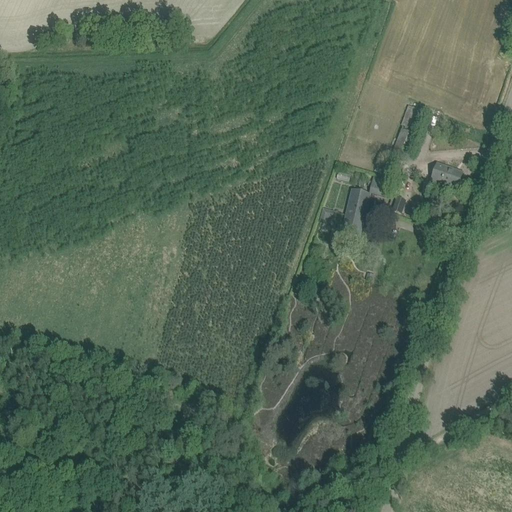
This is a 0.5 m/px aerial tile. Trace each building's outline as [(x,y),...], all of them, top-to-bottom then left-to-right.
[(423,110),(413,107),(413,108),(408,107),(400,129),(401,129),(392,156),(406,161),(423,110)] [(393,159),(392,164),(402,167),(404,162),(393,159)] [(443,184),(448,186),(458,189),(462,176),(453,173),(454,171),(438,165),(431,183),(442,187),(443,184)] [(370,195),(391,200),(395,183),(382,180),(381,185),(372,183),(371,188),(370,195)] [(352,192),(342,233),(360,237),(370,196),(364,195),(365,190),(355,188),(353,192),(352,192)] [(393,212),(401,215),(406,202),(397,200),(393,212)] [(336,221),(338,213),(323,210),(320,223),(327,225),(328,219),(336,221)] [(365,281),(373,284),(375,276),(368,274),(365,281)] [(306,288),(303,295),(302,300),(307,302),(311,290),(306,288)] [(310,306),(317,309),(321,296),(315,294),(310,306)]
